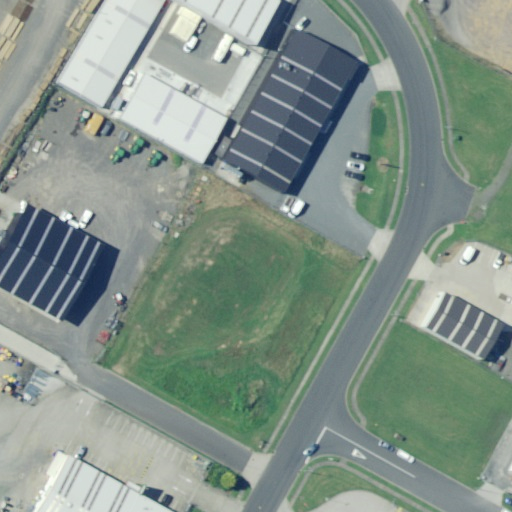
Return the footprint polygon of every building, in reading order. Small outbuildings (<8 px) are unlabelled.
[(0,0),(0,43),(22,5),(12,0),(0,0)] [(277,0),(276,0),(155,0),(247,53),(277,0)] [(276,194),(353,59),(290,23),(213,159),(276,194)] [(95,246),(18,207),(0,242),(0,296),(55,324),(95,246)] [(502,321),(447,292),(427,329),(482,358),(502,321)] [(170,511),(64,453),(30,511),(170,511)]
